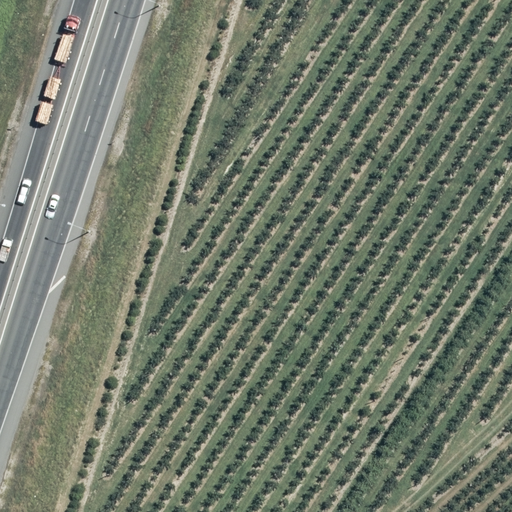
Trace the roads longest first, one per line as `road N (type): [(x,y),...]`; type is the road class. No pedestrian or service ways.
road 1 (trunk): [(123,0),(0,398)]
road 2 (trunk): [(0,275),(81,0)]
